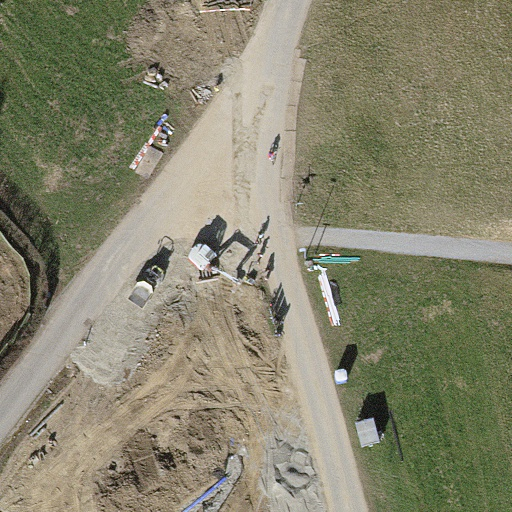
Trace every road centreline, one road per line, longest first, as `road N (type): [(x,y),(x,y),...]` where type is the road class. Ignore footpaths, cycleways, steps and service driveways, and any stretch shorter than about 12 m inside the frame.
road 1 (unclassified): [(239,118),(352,511)]
road 2 (unclassified): [(239,118),(0,414)]
road 3 (unclassified): [(289,0),(239,118)]
